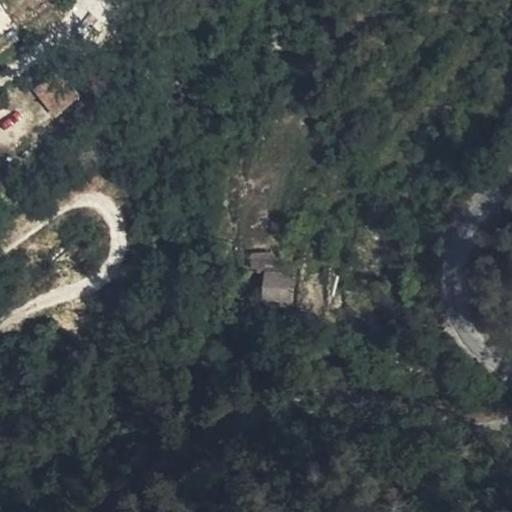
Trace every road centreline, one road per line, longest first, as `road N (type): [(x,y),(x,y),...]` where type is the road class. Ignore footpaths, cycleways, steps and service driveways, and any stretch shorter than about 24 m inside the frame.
road 1 (unclassified): [(118,511),(152,468),(196,432),(293,424),(511,460)]
road 2 (track): [(0,318),(90,286),(113,269),(119,230),(102,205),(64,205),(0,253)]
road 3 (unclassified): [(511,184),(461,250),(459,299),(475,336),(511,367)]
